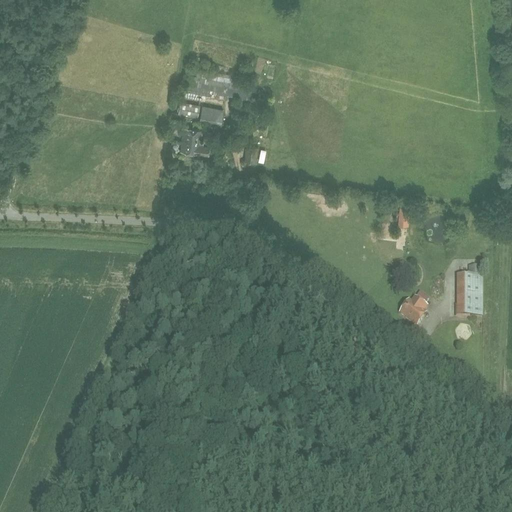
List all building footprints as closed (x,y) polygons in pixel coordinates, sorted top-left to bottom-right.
[(250,99),(252,87),(237,84),(238,76),(208,70),(209,68),(191,65),(189,75),(186,75),(183,87),(250,99)] [(178,114),(198,118),(201,105),(181,102),(178,114)] [(220,122),(223,109),(202,105),(199,118),(220,122)] [(180,151),(197,154),(208,156),(209,147),(198,145),(201,130),(183,127),(180,151)] [(247,145),(244,162),(256,164),(259,147),(247,145)] [(400,207),(398,226),(408,227),(410,208),(400,207)] [(395,235),(399,244),(408,239),(404,231),(395,235)] [(483,317),(484,276),(483,276),(483,267),(468,267),(468,276),(458,276),(458,317),(483,317)] [(427,313),(422,309),(425,304),(415,297),(411,302),(409,301),(400,314),(418,326),(427,313)]
